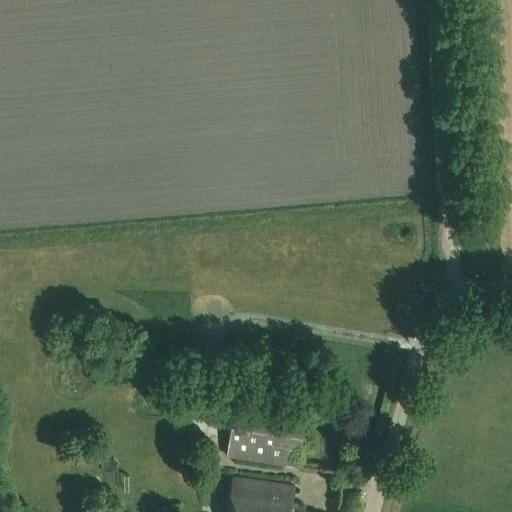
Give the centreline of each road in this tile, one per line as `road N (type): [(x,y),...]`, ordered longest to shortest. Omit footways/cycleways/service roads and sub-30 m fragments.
road 1 (track): [(459,293),(434,0)]
road 2 (residential): [(511,287),(459,293),(437,316),(374,511)]
